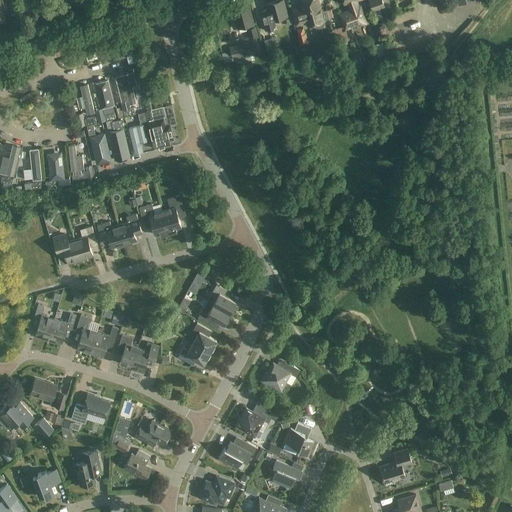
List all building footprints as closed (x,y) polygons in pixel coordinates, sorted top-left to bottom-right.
[(282,0),(267,4),(268,10),(260,12),(265,31),(277,28),(275,20),(288,16),(283,0),(282,0)] [(317,0),(306,0),(301,1),(303,8),(292,11),(296,24),(307,21),(308,25),(315,23),(315,25),(316,27),(318,28),(320,28),(322,27),(323,26),(324,25),(325,23),(324,21),(325,20),(322,10),(320,10),(317,0)] [(342,0),(344,4),(348,3),(351,12),(340,16),(344,28),(361,22),(358,10),(359,10),(355,0),(342,0)] [(372,0),(370,1),(373,11),(384,7),(381,0),(372,0)] [(421,1),(420,0),(413,0),(415,9),(420,7),(418,2),(421,1)] [(254,24),(249,9),(237,12),(238,17),(235,18),(238,29),(249,26),(249,29),(248,30),(251,39),(258,38),(255,28),(254,28),(253,25),(254,24)] [(383,42),(375,45),(379,57),(387,54),(383,42)] [(248,43),(229,47),(230,48),(230,52),(231,57),(232,58),(250,54),(248,43)] [(230,52),(221,54),(224,64),(232,62),(232,58),(231,57),(230,52)] [(134,75),(115,79),(122,104),(129,102),(130,107),(136,106),(132,89),(138,88),(134,75)] [(109,83),(97,86),(103,110),(115,107),(109,83)] [(95,116),(88,87),(80,88),(82,98),(78,99),(80,111),(85,110),(87,118),(95,116)] [(128,110),(126,104),(115,106),(118,118),(135,114),(134,108),(128,110)] [(171,115),(169,107),(146,112),(144,113),(138,114),(140,124),(154,121),(154,119),(171,115)] [(104,115),(102,109),(96,110),(98,123),(116,118),(114,113),(104,115)] [(84,120),(83,113),(75,115),(77,127),(96,122),(95,117),(84,120)] [(115,130),(114,126),(113,120),(106,122),(109,132),(115,130)] [(96,134),(93,125),(87,126),(89,136),(96,134)] [(150,151),(144,125),(128,129),(134,155),(150,151)] [(153,130),(158,150),(166,149),(164,142),(169,141),(168,134),(162,135),(161,128),(153,130)] [(110,133),(116,160),(126,157),(120,131),(110,133)] [(110,163),(105,135),(89,138),(95,167),(110,163)] [(75,147),(69,148),(71,174),(82,173),(81,159),(76,159),(75,147)] [(14,178),(21,153),(16,151),(9,176),(14,178)] [(33,182),(41,181),(39,152),(31,152),(33,182)] [(46,156),(49,181),(62,180),(62,176),(65,175),(62,154),(46,156)] [(94,178),(92,166),(86,168),(86,171),(83,171),(83,174),(73,175),(73,181),(84,180),(94,178)] [(70,186),(69,175),(62,176),(63,180),(46,182),(46,188),(70,186)] [(30,184),(29,176),(23,177),(24,190),(42,188),(41,183),(30,184)] [(12,179),(2,177),(1,183),(2,183),(1,189),(9,191),(12,179)] [(170,208),(162,211),(169,234),(177,231),(176,229),(182,227),(177,212),(184,210),(180,196),(168,199),(170,208)] [(161,236),(169,234),(162,211),(154,213),(152,204),(140,208),(144,222),(151,220),(155,235),(160,234),(161,236)] [(118,225),(125,247),(132,244),(132,242),(137,241),(135,235),(142,233),(136,214),(126,217),(128,223),(118,225)] [(125,247),(118,225),(112,227),(110,222),(97,226),(103,245),(110,243),(112,248),(117,247),(117,249),(125,247)] [(82,238),(75,240),(80,260),(93,256),(89,243),(96,241),(92,226),(80,230),(82,238)] [(68,263),(80,260),(75,240),(67,242),(65,234),(53,238),(57,252),(64,251),(68,263)] [(217,298),(213,304),(230,313),(236,302),(224,296),(227,290),(216,285),(211,294),(217,298)] [(48,341),(55,319),(42,315),(44,306),(38,304),(34,318),(40,320),(35,335),(42,337),(41,339),(47,341),(48,341)] [(224,324),(230,313),(213,304),(210,310),(204,307),(198,318),(208,324),(212,318),(224,324)] [(68,323),(55,319),(48,341),(54,343),(55,341),(62,343),(66,328),(72,330),(76,316),(70,314),(68,323)] [(90,354),(97,331),(89,329),(92,318),(81,315),(76,331),(82,333),(77,348),(84,350),(83,352),(90,354),(89,354),(90,354)] [(197,336),(193,343),(210,353),(217,341),(207,336),(210,330),(197,323),(192,333),(197,336)] [(97,331),(90,354),(96,356),(97,354),(104,356),(108,341),(114,342),(119,328),(112,327),(110,335),(97,331)] [(132,367),(138,347),(131,345),(133,338),(122,335),(119,347),(124,349),(120,363),(132,367)] [(132,367),(144,370),(146,363),(153,365),(159,346),(147,342),(145,349),(138,347),(132,367)] [(204,365),(210,353),(193,343),(189,351),(183,348),(178,357),(191,364),(194,359),(204,365)] [(300,370),(288,364),(285,370),(273,364),(268,374),(266,373),(261,381),(267,384),(268,383),(275,387),(275,388),(281,391),(286,383),(285,383),(290,373),(296,377),(300,370)] [(57,386),(35,379),(31,394),(52,400),(51,405),(55,406),(63,409),(67,394),(59,392),(56,391),(57,386)] [(95,397),(88,394),(84,406),(76,404),(71,419),(80,422),(80,419),(85,421),(88,412),(105,417),(110,402),(95,397)] [(273,415),(261,400),(254,412),(246,408),(236,427),(255,437),(255,436),(259,439),(262,432),(258,430),(264,421),(268,423),(273,415)] [(33,418),(20,402),(15,406),(12,403),(8,407),(6,405),(0,410),(0,414),(11,427),(17,422),(22,428),(33,418)] [(316,412),(313,403),(305,406),(308,414),(316,412)] [(61,416),(54,413),(51,422),(61,425),(63,419),(61,418),(61,416)] [(54,430),(43,418),(34,426),(45,438),(54,430)] [(75,423),(65,420),(63,426),(73,429),(75,423)] [(172,431),(152,420),(148,427),(142,424),(135,436),(148,443),(151,437),(165,444),(172,431)] [(311,428),(298,423),(295,430),(291,428),(285,443),(299,448),(297,452),(308,457),(314,442),(307,439),(311,428)] [(117,424),(115,431),(125,436),(128,427),(117,424)] [(121,435),(115,432),(112,437),(118,440),(121,435)] [(270,432),(264,441),(267,444),(273,435),(270,432)] [(124,451),(128,446),(122,441),(118,446),(124,451)] [(243,449),(230,442),(226,449),(225,448),(219,458),(237,468),(243,459),(247,461),(251,454),(254,455),(258,448),(247,442),(243,449)] [(412,463),(408,449),(394,453),(397,462),(380,467),(386,487),(395,484),(394,480),(405,477),(402,466),(412,463)] [(151,456),(138,450),(135,455),(132,454),(125,467),(138,474),(137,475),(145,479),(151,469),(144,465),(145,462),(147,463),(151,456)] [(101,473),(96,451),(83,454),(85,462),(74,465),(76,474),(78,474),(81,485),(82,485),(84,486),(88,485),(89,483),(95,482),(93,475),(101,473)] [(302,471),(276,460),(273,468),(277,469),(272,481),(291,488),(295,477),(299,478),(302,471)] [(60,481),(56,469),(47,473),(46,471),(38,474),(38,476),(33,478),(40,497),(45,495),(46,497),(54,494),(51,485),(60,481)] [(253,473),(248,470),(245,475),(243,474),(240,479),(247,483),(253,473)] [(209,501),(208,503),(216,507),(218,502),(223,504),(226,497),(229,498),(235,483),(219,477),(216,484),(206,481),(199,497),(209,501)] [(17,498),(7,485),(0,489),(0,500),(0,511),(12,511),(8,505),(17,498)] [(281,500),(268,495),(266,500),(279,505),(281,500)] [(419,511),(421,511),(416,495),(398,500),(400,508),(393,510),(393,511),(419,511)] [(385,506),(397,501),(396,496),(383,501),(385,506)] [(285,511),(287,509),(259,498),(255,507),(260,509),(258,511),(285,511)]
